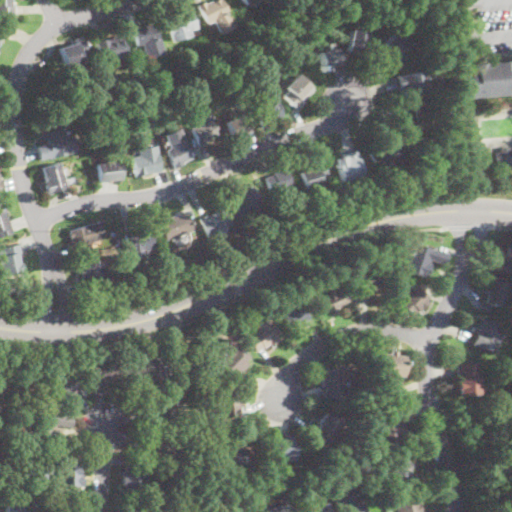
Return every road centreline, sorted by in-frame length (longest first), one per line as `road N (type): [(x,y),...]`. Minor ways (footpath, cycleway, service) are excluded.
road 1 (tertiary): [(0,327),(56,333),(129,324),(366,226),(473,208),(511,212)]
road 2 (residential): [(145,0),(57,22),(19,76),(20,167),(53,261),(56,333)]
road 3 (residential): [(40,223),(188,184),(344,118),(353,98)]
road 4 (residential): [(473,208),(470,248),(428,341),(424,373),(456,511)]
road 5 (residential): [(428,341),(398,331),(356,333),(298,370),(281,402)]
